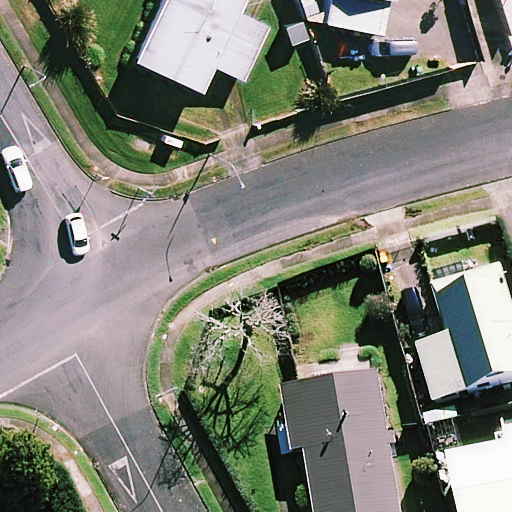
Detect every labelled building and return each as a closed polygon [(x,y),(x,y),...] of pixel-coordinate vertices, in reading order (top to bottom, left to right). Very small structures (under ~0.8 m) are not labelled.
[(239,0),(159,0),(128,72),(193,100),(205,72),(238,86),(261,34),(230,21),(239,0)] [(327,0),(321,30),(379,42),(386,0),(327,0)] [(511,395),(511,316),(502,281),(434,300),(447,348),(416,356),(433,418),(511,395)] [(400,511),(379,387),(284,403),(295,465),(308,463),(316,511),(400,511)] [(511,511),(511,454),(449,470),(458,511),(511,511)]
